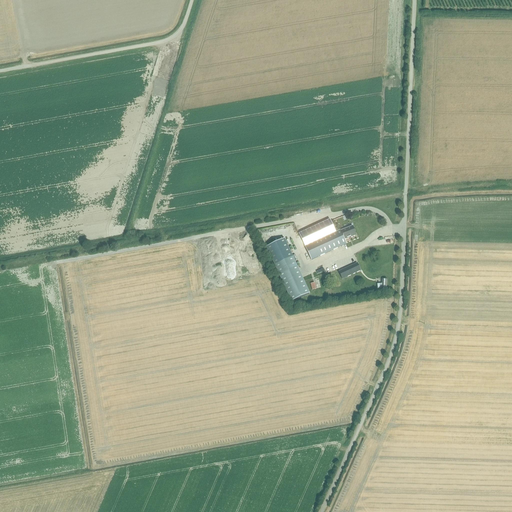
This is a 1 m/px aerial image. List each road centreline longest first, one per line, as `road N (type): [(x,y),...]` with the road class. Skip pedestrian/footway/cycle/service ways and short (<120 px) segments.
road 1 (unclassified): [(322,511),(396,337),(414,0)]
road 2 (track): [(55,262),(355,209),(377,210),(394,233)]
road 3 (unclassified): [(0,71),(164,40),(182,26),(191,0)]
